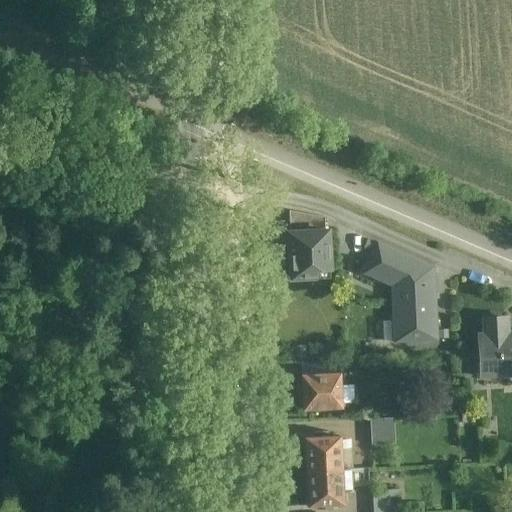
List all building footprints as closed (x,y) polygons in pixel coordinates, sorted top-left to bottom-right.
[(326,231),(288,233),(291,279),(317,277),(317,271),(328,271),(326,231)] [(434,268),(376,243),(367,265),(400,280),(397,286),(391,286),(393,322),(400,321),(401,341),(394,342),(394,344),(438,342),(434,268)] [(511,336),(477,338),(479,376),(511,374),(511,336)] [(338,373),(300,375),(300,376),(295,377),(296,393),(301,392),(302,409),(340,407),(338,373)] [(369,419),(371,446),(395,445),(393,418),(369,419)] [(339,436),(304,438),(305,472),(340,470),(340,469),(339,436)] [(368,468),(349,469),(349,487),(363,487),(363,481),(369,481),(368,468)] [(340,470),(305,472),(307,506),(342,504),(341,488),(349,487),(349,469),(340,469),(340,470)] [(398,511),(397,490),(373,492),(374,511),(398,511)]
